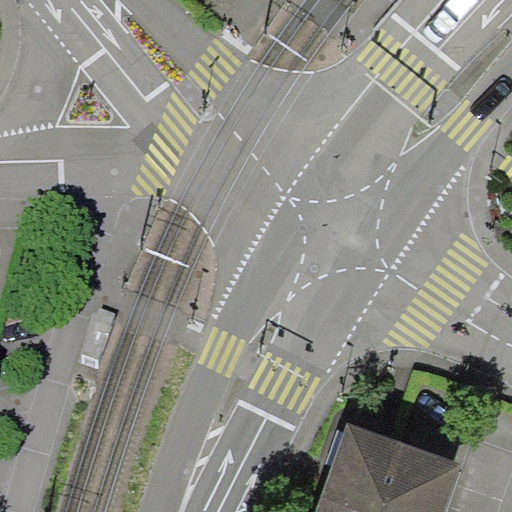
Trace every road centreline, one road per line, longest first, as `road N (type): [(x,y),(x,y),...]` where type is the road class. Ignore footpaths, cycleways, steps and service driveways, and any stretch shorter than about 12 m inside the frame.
road 1 (residential): [(327,219),(202,169),(161,162),(2,164)]
road 2 (tertiary): [(193,511),(253,366),(327,219)]
road 3 (tertiary): [(327,219),(106,0)]
road 4 (tertiary): [(327,219),(511,0)]
road 5 (residential): [(327,219),(511,326)]
road 6 (residential): [(43,0),(31,108),(2,164)]
